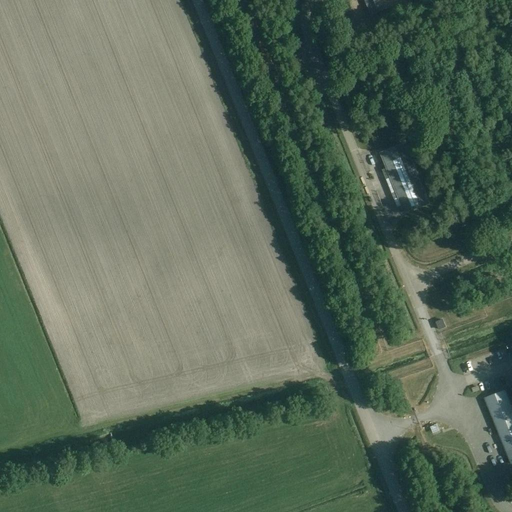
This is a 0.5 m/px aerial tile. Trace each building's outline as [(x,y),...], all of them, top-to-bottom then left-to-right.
[(364,0),(371,14),(406,0),(364,0)] [(441,139),(436,141),(440,152),(446,150),(441,139)] [(404,143),(381,153),(405,213),(428,203),(404,143)] [(442,320),(436,322),(439,329),(445,327),(442,320)] [(511,408),(505,390),(485,398),(511,464),(511,463),(511,408)]
